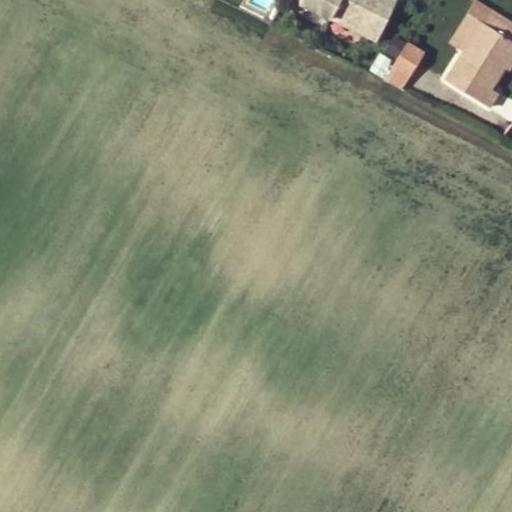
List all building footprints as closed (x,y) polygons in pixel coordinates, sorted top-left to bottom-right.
[(295,0),(295,1),(328,17),(371,38),(390,0),(295,0)] [(488,26),(477,20),(458,50),(441,79),(484,105),(493,90),(487,87),(500,67),(511,48),(511,20),(497,11),(488,26)] [(446,43),(458,50),(477,20),(464,12),(446,43)] [(405,75),(418,55),(401,45),(388,65),(405,75)] [(511,48),(500,67),(506,70),(511,59),(511,48)]
